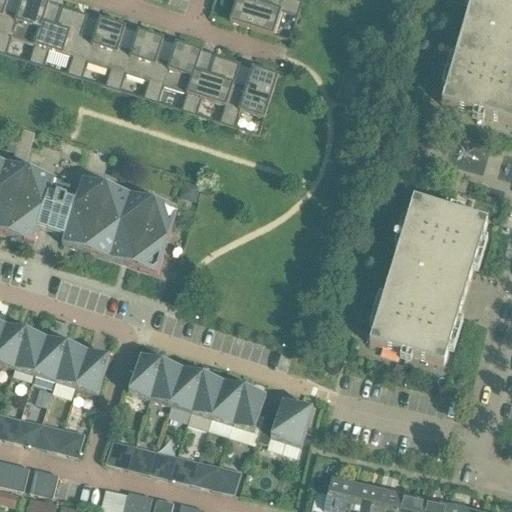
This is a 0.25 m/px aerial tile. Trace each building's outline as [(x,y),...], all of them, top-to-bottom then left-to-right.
[(5,16),(10,0),(8,0),(0,27),(0,58),(6,60),(12,43),(34,50),(29,67),(48,7),(24,0),(18,20),(5,16)] [(0,0),(0,27),(8,0),(0,0)] [(276,40),(273,39),(281,16),(298,21),(302,6),(282,0),(260,0),(258,7),(238,1),(230,27),(276,41),(276,40)] [(511,0),(473,0),(455,61),(442,108),(511,128),(511,0)] [(43,28),(50,8),(48,7),(29,67),(44,72),(50,55),(72,62),(67,79),(67,80),(87,19),(62,12),(56,32),(43,28)] [(106,92),(125,32),(100,24),(94,44),(81,40),(88,20),(87,19),(67,80),(82,84),(88,67),(110,75),(105,91),(106,92)] [(119,52),(126,32),(125,32),(106,92),(120,96),(126,79),(149,87),(143,104),(144,104),(163,44),(138,36),(132,56),(119,52)] [(157,64),(164,44),(163,44),(144,104),(159,108),(164,91),(187,99),(181,116),(182,116),(201,56),(177,48),(170,68),(157,64)] [(220,128),(233,88),(239,68),(215,60),(208,80),(195,76),(202,56),(201,56),(182,116),(197,120),(202,104),(225,111),(219,128),(220,128)] [(234,89),(240,68),(239,68),(233,88),(220,128),(235,133),(240,116),(263,123),(262,126),(264,126),(278,80),(253,72),(246,93),(234,89)] [(157,278),(178,214),(83,183),(76,206),(49,198),(54,183),(0,165),(0,236),(33,247),(38,232),(65,240),(62,248),(157,278)] [(399,251),(384,299),(370,348),(444,370),(464,302),(487,226),(413,204),(399,251)] [(0,369),(14,374),(26,336),(5,330),(0,346),(0,369)] [(14,374),(35,381),(47,343),(26,336),(14,374)] [(56,387),(68,349),(47,343),(35,381),(56,387)] [(77,394),(89,356),(68,349),(56,387),(77,394)] [(98,401),(110,363),(89,356),(77,394),(98,401)] [(129,398),(150,405),(162,367),(141,360),(129,398)] [(150,405),(171,411),(183,373),(162,367),(150,405)] [(192,418),(204,380),(183,373),(171,411),(192,418)] [(212,425),(225,387),(204,380),(192,418),(212,425)] [(233,431),(245,393),(225,387),(212,425),(233,431)] [(254,438),(266,400),(245,393),(233,431),(254,438)] [(301,453),(313,415),(283,405),(277,424),(265,421),(257,447),(268,451),(271,443),(301,453)] [(5,445),(14,447),(20,424),(10,422),(5,445)] [(26,450),(35,452),(41,429),(31,427),(26,450)] [(47,455),(56,458),(62,434),(52,432),(47,455)] [(69,460),(78,463),(84,439),(74,437),(69,460)] [(106,469),(115,472),(121,448),(111,446),(106,469)] [(128,475),(137,477),(143,454),(133,451),(128,475)] [(149,480),(158,482),(164,459),(154,456),(149,480)] [(170,485),(179,487),(185,464),(176,461),(170,485)] [(191,490),(200,492),(206,469),(197,466),(191,490)] [(18,470),(6,468),(0,491),(12,494),(18,470)] [(18,470),(12,494),(24,496),(29,473),(18,470)] [(212,495),(221,497),(227,474),(218,472),(212,495)] [(41,501),(46,478),(35,475),(29,499),(41,501)] [(53,504),(58,481),(46,478),(41,501),(53,504)] [(332,484),(328,500),(316,497),(312,511),(351,511),(357,490),(332,484)] [(374,511),(378,495),(357,490),(351,511),(374,511)] [(374,511),(399,511),(402,501),(378,495),(374,511)] [(14,511),(17,501),(0,496),(0,509),(11,511),(14,511)] [(137,511),(140,500),(128,497),(124,511),(137,511)] [(140,500),(137,511),(149,511),(152,503),(140,500)] [(424,511),(426,506),(402,501),(399,511),(424,511)] [(54,511),(55,510),(29,503),(27,511),(54,511)]
